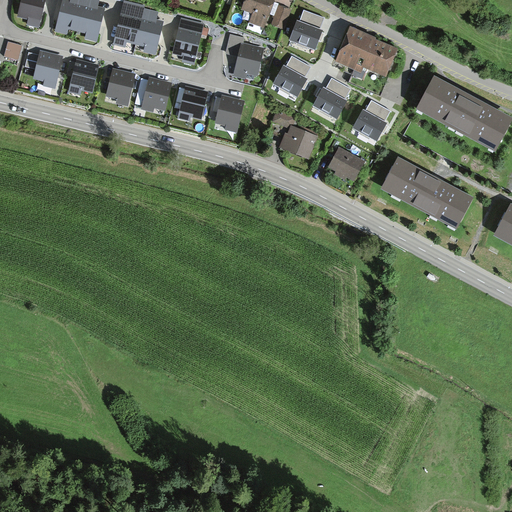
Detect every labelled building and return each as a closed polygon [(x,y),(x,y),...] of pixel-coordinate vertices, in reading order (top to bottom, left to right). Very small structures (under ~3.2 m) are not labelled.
[(39,19),(43,0),(21,0),(19,15),(39,19)] [(245,0),(242,8),(254,12),(251,23),(263,28),(272,0),(245,0)] [(101,13),(65,4),(61,24),(97,33),(101,13)] [(291,9),(278,5),(271,25),(284,29),(291,9)] [(122,14),(117,38),(156,47),(161,23),(122,14)] [(322,33),(298,24),(291,42),(315,51),(322,33)] [(180,29),(175,52),(194,57),(200,34),(180,29)] [(352,31),(338,63),(355,71),(352,77),(362,81),(367,70),(386,78),(398,50),(352,31)] [(3,56),(18,60),(22,46),(7,42),(3,56)] [(256,73),(261,51),(241,47),(237,69),(256,73)] [(54,82),(60,58),(41,54),(36,77),(54,82)] [(78,62),(72,86),(91,91),(97,68),(78,62)] [(307,81),(284,69),(275,86),(297,99),(307,81)] [(127,101),(133,77),(112,72),(105,96),(127,101)] [(165,110),(171,86),(149,80),(142,105),(165,110)] [(509,119),(436,80),(419,110),(493,150),(509,119)] [(201,120),(207,95),(185,90),(179,115),(201,120)] [(346,104),(324,91),(314,109),(337,121),(346,104)] [(236,132),(243,103),(222,98),(215,126),(236,132)] [(279,112),(275,121),(290,128),(294,118),(279,112)] [(386,126),(364,114),(354,131),(377,143),(386,126)] [(290,128),(283,146),(309,156),(317,138),(290,128)] [(338,149),(329,166),(354,179),(363,162),(338,149)] [(469,198),(400,161),(386,188),(455,225),(469,198)] [(511,207),(498,234),(511,241),(511,207)]
